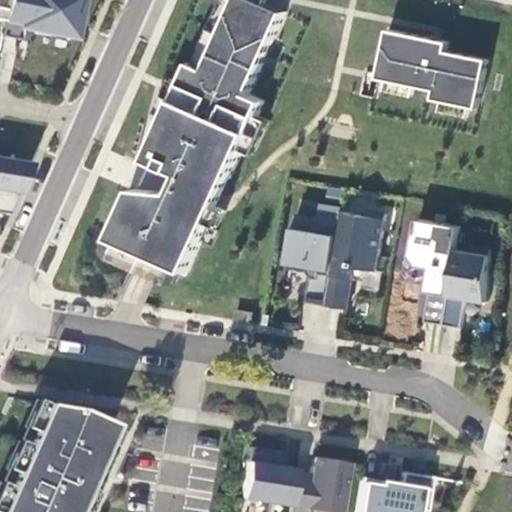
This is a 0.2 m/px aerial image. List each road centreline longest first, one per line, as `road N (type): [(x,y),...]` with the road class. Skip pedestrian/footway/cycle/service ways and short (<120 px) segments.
road 1 (residential): [(0,316),(421,387),(511,452)]
road 2 (residential): [(85,123),(0,314)]
road 3 (residential): [(141,0),(85,123)]
